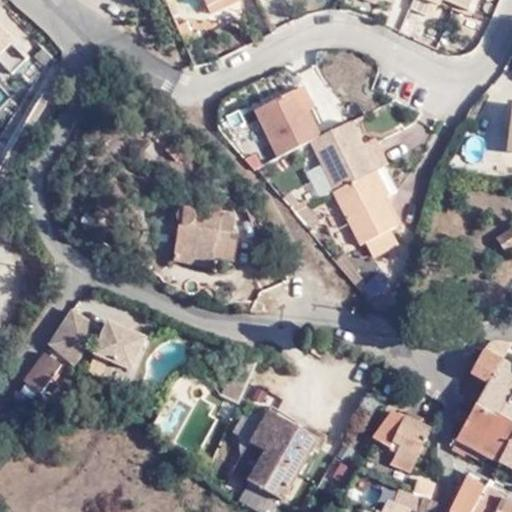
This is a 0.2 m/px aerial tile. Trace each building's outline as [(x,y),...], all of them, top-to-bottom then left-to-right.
[(207,16),(236,4),(234,0),(220,0),(203,7),(207,16)] [(410,0),(410,1),(434,12),(439,2),(435,0),(410,0)] [(435,0),(439,2),(463,13),(468,0),(435,0)] [(0,60),(1,60),(13,73),(33,56),(0,18),(0,60)] [(173,28),(179,40),(188,35),(184,24),(173,28)] [(299,93),(291,97),(303,120),(307,117),(311,116),(299,93)] [(254,113),(275,160),(308,145),(318,140),(307,117),(303,120),(291,97),(254,113)] [(511,122),(502,122),(501,166),(511,166),(511,122)] [(372,174),(349,125),(318,140),(308,145),(331,194),(365,178),(372,174)] [(384,199),(372,174),(365,178),(377,203),(384,199)] [(331,194),(326,196),(350,245),(355,242),(364,257),(387,245),(382,232),(388,228),(377,203),(365,178),(331,194)] [(210,257),(220,258),(220,252),(232,253),(235,234),(229,232),(232,216),(219,213),(219,201),(204,198),(200,216),(189,216),(186,208),(177,208),(168,256),(209,265),(210,257)] [(292,212),(307,229),(322,219),(312,203),(292,212)] [(511,230),(497,242),(503,250),(511,241),(511,230)] [(511,241),(503,250),(506,254),(511,250),(511,241)] [(366,298),(375,309),(381,305),(391,301),(391,299),(392,297),(386,288),(366,298)] [(86,348),(132,368),(144,340),(109,325),(105,336),(73,313),(51,343),(74,363),(86,348)] [(511,407),(511,406),(511,370),(502,366),(511,355),(511,348),(509,348),(498,349),(493,354),(477,377),(495,389),(480,411),(511,430),(511,407)] [(42,398),(60,371),(46,358),(27,387),(42,398)] [(220,391),(237,398),(248,375),(230,367),(220,391)] [(325,437),(315,430),(296,414),(301,408),(286,397),(256,436),(270,448),(251,471),(282,494),(321,445),(325,437)] [(511,449),(511,430),(480,411),(460,439),(503,465),(511,449)] [(418,474),(435,438),(425,434),(429,427),(408,417),(404,423),(393,417),(380,445),(402,455),(399,465),(418,474)] [(321,423),(315,430),(325,437),(321,445),(327,449),(335,435),(321,423)] [(270,448),(256,436),(237,460),(251,471),(270,448)] [(222,446),(212,437),(203,453),(211,460),(222,446)] [(511,449),(503,465),(511,470),(511,449)] [(344,497),(358,470),(339,460),(325,488),(344,497)] [(478,511),(492,486),(481,480),(476,488),(470,484),(456,511),(478,511)] [(511,511),(511,497),(492,486),(478,511),(511,511)] [(442,511),(444,508),(429,500),(421,511),(442,511)]
